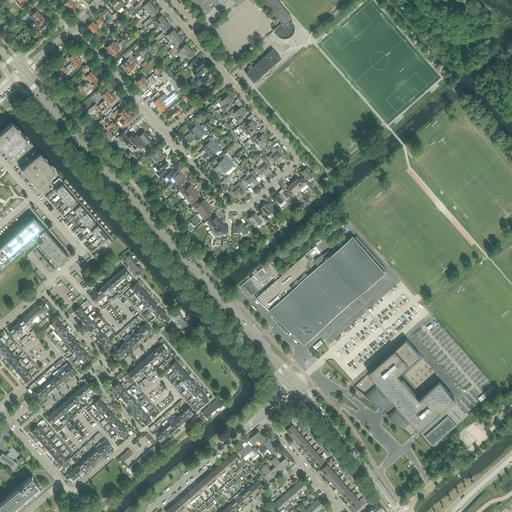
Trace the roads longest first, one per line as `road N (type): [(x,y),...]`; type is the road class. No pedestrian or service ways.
road 1 (tertiary): [(297,378),(25,75)]
road 2 (tertiary): [(22,77),(290,383)]
road 3 (residential): [(167,137),(226,207),(244,208),(299,163),(228,80)]
road 4 (residential): [(149,511),(259,416)]
road 5 (residential): [(167,137),(72,28)]
